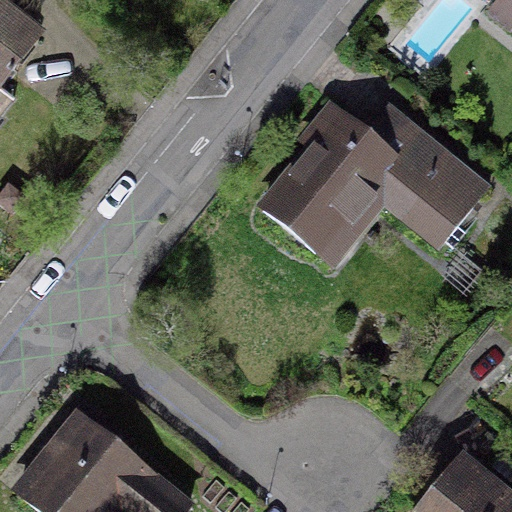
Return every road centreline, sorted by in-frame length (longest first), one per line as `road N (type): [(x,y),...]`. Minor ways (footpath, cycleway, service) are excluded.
road 1 (residential): [(64,305),(306,478)]
road 2 (residential): [(64,305),(236,97)]
road 3 (residential): [(236,97),(311,0)]
